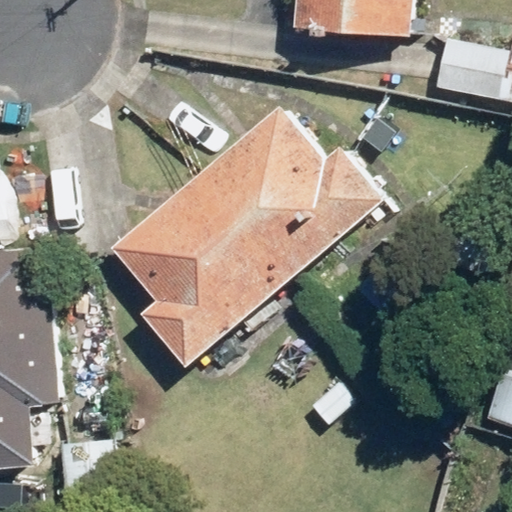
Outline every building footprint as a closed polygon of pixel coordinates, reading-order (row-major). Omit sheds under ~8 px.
[(307,0),(305,24),(420,34),(422,0),(307,0)] [(511,49),(450,38),(441,85),(511,98),(511,49)] [(170,296),(155,309),(202,363),(398,196),(351,141),(335,154),(291,104),(127,245),(170,296)] [(0,467),(47,463),(41,399),(71,396),(61,291),(50,292),(45,242),(0,245),(0,467)] [(511,362),(496,413),(511,417),(511,362)] [(65,441),(70,511),(127,507),(121,436),(65,441)]
